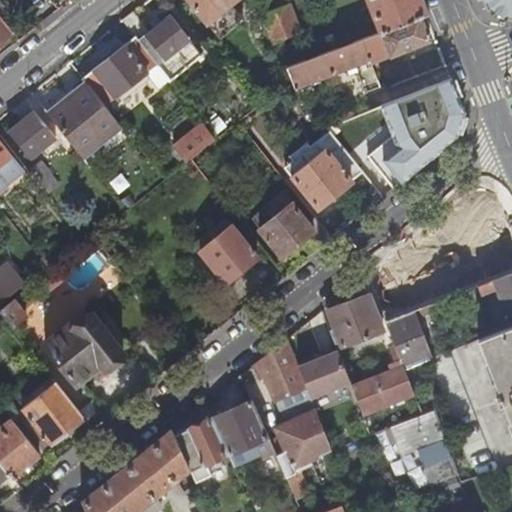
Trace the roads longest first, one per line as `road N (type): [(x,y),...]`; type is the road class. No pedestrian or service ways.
road 1 (residential): [(33,511),(500,134)]
road 2 (residential): [(105,0),(0,82)]
